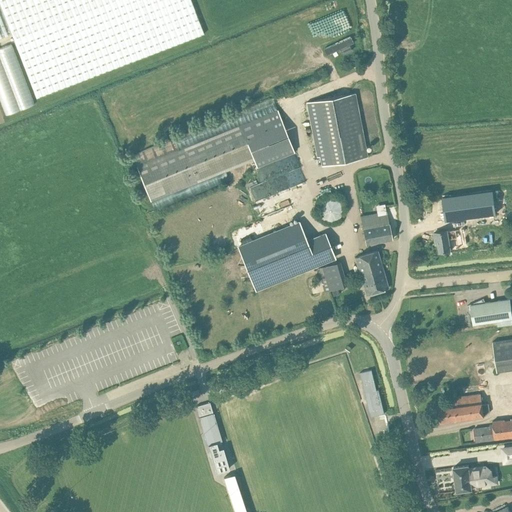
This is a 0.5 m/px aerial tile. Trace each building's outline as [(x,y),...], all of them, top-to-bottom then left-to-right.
[(191,0),(0,0),(0,37),(11,33),(36,97),(204,32),(191,0)] [(12,43),(0,47),(0,101),(5,115),(34,104),(12,43)] [(367,157),(354,93),(320,99),(305,102),(317,157),(319,156),(321,165),(332,163),(367,157)] [(150,200),(253,159),(257,167),(294,152),(277,109),(136,165),(150,200)] [(491,191),(441,196),(443,220),(494,215),(491,191)] [(328,222),(330,222),(332,222),(334,221),(336,220),(338,219),(339,217),(341,216),(342,214),(342,211),(342,209),(342,207),(342,205),(341,203),(339,201),(338,200),(336,199),(334,198),(332,197),(330,197),(328,197),(326,198),(324,199),(322,200),(320,201),(319,203),(318,205),(318,207),(317,209),(318,211),(318,214),(319,215),(320,217),(322,219),(324,220),(326,221),(328,222)] [(388,224),(386,212),(361,217),(366,244),(392,239),(389,224),(388,224)] [(237,244),(255,290),(335,258),(325,232),(306,239),(299,220),(237,244)] [(454,230),(447,231),(447,230),(433,233),(435,241),(437,240),(439,252),(459,249),(457,237),(456,237),(454,230)] [(377,250),(355,257),(366,294),(388,288),(377,250)] [(340,261),(317,268),(324,292),(347,285),(340,261)] [(486,302),(484,298),(468,305),(472,315),(474,324),(497,321),(498,326),(511,324),(511,310),(510,299),(486,302)] [(511,337),(494,339),(497,370),(511,368),(511,337)] [(371,369),(360,372),(365,393),(368,393),(372,409),(369,410),(371,417),(384,413),(379,389),(376,390),(371,369)] [(456,404),(439,406),(441,423),(484,417),(483,413),(490,412),(489,404),(482,405),(481,394),(455,397),(456,404)] [(199,417),(198,417),(207,445),(208,445),(216,472),(229,468),(221,441),(222,440),(213,412),(213,413),(209,402),(196,406),(199,417)] [(493,426),(495,439),(511,436),(511,417),(492,420),(493,426)] [(469,469),(468,465),(453,467),(457,491),(472,489),(471,486),(497,483),(496,476),(487,477),(486,466),(469,469)] [(248,511),(235,472),(224,476),(235,511),(248,511)]
